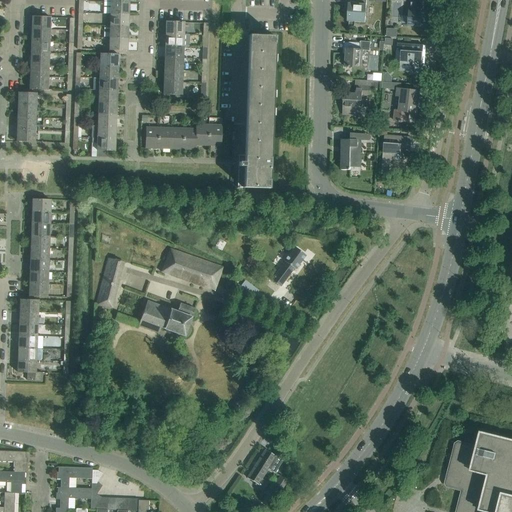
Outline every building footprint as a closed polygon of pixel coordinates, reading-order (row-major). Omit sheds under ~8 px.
[(345,3),(345,4),(348,4),(347,22),(365,23),(366,0),(345,0),(346,3),(345,3)] [(421,2),(407,1),(406,12),(409,12),(408,26),(426,27),(427,13),(421,13),(421,2)] [(128,14),(129,2),(111,2),(110,14),(128,14)] [(128,26),(128,14),(110,14),(110,26),(128,26)] [(50,29),(50,17),(32,16),(32,29),(50,29)] [(184,34),(184,22),(166,21),(166,34),(184,34)] [(128,38),(128,26),(110,26),(110,38),(128,38)] [(49,42),(50,29),(32,29),(31,41),(49,42)] [(183,46),(184,34),(166,34),(165,46),(183,46)] [(238,171),(237,187),(243,187),(269,188),(268,188),(274,37),(275,37),(249,36),(246,125),(245,155),(242,155),(241,162),(239,162),(238,171)] [(127,51),(128,38),(110,38),(109,50),(127,51)] [(49,54),(49,42),(31,41),(31,53),(49,54)] [(369,51),(370,41),(360,43),(344,42),(343,50),(346,50),(345,67),(361,68),(363,50),(369,51)] [(422,65),(423,46),(397,44),(397,51),(401,51),(400,64),(412,65),(412,73),(424,74),(425,65),(422,65)] [(183,59),(183,46),(165,46),(165,58),(183,59)] [(370,48),(369,63),(375,63),(374,72),(382,72),(383,49),(370,48)] [(48,66),(49,54),(31,53),(30,65),(48,66)] [(100,54),(100,66),(118,67),(118,55),(100,54)] [(182,71),(183,59),(165,58),(164,70),(182,71)] [(48,78),(48,66),(30,65),(30,77),(48,78)] [(117,79),(118,67),(100,66),(99,78),(117,79)] [(182,83),(182,71),(164,70),(164,82),(182,83)] [(47,90),(48,78),(30,77),(29,89),(47,90)] [(117,91),(117,79),(99,78),(93,78),(93,90),(99,90),(117,91)] [(181,95),(182,83),(164,82),(163,94),(181,95)] [(344,94),(343,115),(361,116),(362,95),(371,96),(372,87),(356,86),(356,94),(344,94)] [(418,98),(415,98),(416,92),(419,92),(398,89),(397,96),(401,97),(399,111),(395,111),(394,121),(399,122),(399,123),(402,123),(402,122),(407,123),(409,113),(416,114),(418,98)] [(117,103),(117,91),(99,90),(98,102),(117,103)] [(36,94),(20,93),(18,93),(17,105),(35,106),(36,94)] [(116,115),(117,103),(98,102),(98,114),(116,115)] [(35,118),(35,106),(17,105),(17,118),(35,118)] [(116,127),(116,115),(98,114),(98,126),(116,127)] [(35,131),(35,118),(17,118),(16,130),(35,131)] [(208,145),(209,124),(195,123),(195,127),(196,127),(195,145),(196,145),(208,145)] [(222,124),(209,124),(208,145),(221,146),(222,124)] [(115,139),(116,127),(98,126),(92,126),(92,138),(97,138),(115,139)] [(158,148),(159,126),(145,126),(145,148),(158,148)] [(171,149),(172,127),(159,126),(158,148),(171,149)] [(183,149),(184,127),(172,127),(171,149),(183,149)] [(196,127),(195,127),(184,127),(183,149),(196,149),(196,145),(195,145),(196,127)] [(34,143),(35,131),(16,130),(16,142),(34,143)] [(361,168),(362,141),(369,141),(370,134),(350,134),(350,140),(342,140),(341,170),(350,170),(350,167),(361,168)] [(410,151),(411,139),(411,138),(384,136),(382,164),(381,164),(381,166),(382,166),(381,174),(391,175),(393,154),(400,155),(401,151),(410,151)] [(115,151),(115,139),(97,138),(92,138),(92,143),(97,143),(97,150),(96,157),(109,157),(109,151),(111,151),(113,151),(115,151)] [(50,212),(51,200),(32,199),(32,212),(50,212)] [(50,224),(50,212),(32,212),(32,224),(50,224)] [(49,236),(50,224),(32,224),(31,236),(49,236)] [(49,248),(49,236),(31,236),(31,248),(49,248)] [(272,280),(281,287),(295,268),(296,269),(306,256),(295,247),(284,260),(286,262),(272,280)] [(48,260),(49,248),(31,248),(30,260),(48,260)] [(171,249),(162,272),(215,291),(224,266),(223,266),(223,267),(171,249)] [(96,306),(111,309),(114,310),(121,284),(118,284),(124,262),(109,258),(96,306)] [(48,272),(48,260),(30,260),(30,271),(48,272)] [(254,287),(259,280),(246,270),(241,277),(254,287)] [(47,284),(48,272),(30,271),(29,283),(47,284)] [(256,289),(245,281),(241,287),(252,295),(256,289)] [(47,296),(47,284),(29,283),(29,296),(47,296)] [(38,300),(20,300),(20,312),(38,313),(38,300)] [(139,319),(163,328),(185,337),(195,309),(180,304),(178,312),(170,309),(146,300),(139,319)] [(37,324),(38,313),(20,312),(19,324),(37,324)] [(37,336),(37,324),(19,324),(19,336),(37,336)] [(36,348),(37,336),(19,336),(18,348),(36,348)] [(36,360),(36,348),(18,348),(18,360),(36,360)] [(35,373),(36,360),(18,360),(18,372),(28,373),(27,380),(42,381),(42,373),(35,373)] [(68,374),(68,362),(63,362),(63,361),(60,361),(60,365),(63,365),(63,374),(68,374)] [(283,427),(277,423),(270,435),(282,442),(283,429),(283,427)] [(511,511),(511,440),(480,433),(477,446),(456,440),(445,487),(461,491),(455,511),(511,511)] [(265,450),(260,457),(247,478),(264,488),(268,482),(262,478),(268,469),(275,473),(283,461),(265,450)] [(0,451),(0,461),(14,462),(14,472),(13,472),(26,473),(27,452),(0,451)] [(91,478),(91,468),(57,467),(56,479),(61,480),(60,488),(68,488),(68,487),(68,477),(91,478)] [(103,474),(98,470),(93,470),(93,468),(91,468),(91,478),(91,484),(96,484),(97,482),(103,474)] [(26,473),(13,472),(14,472),(0,471),(0,481),(11,482),(10,492),(10,493),(14,493),(21,493),(21,484),(25,485),(26,478),(24,478),(25,473),(26,473)] [(277,496),(287,480),(280,476),(270,492),(277,496)] [(102,486),(97,482),(96,484),(91,484),(91,488),(91,489),(91,497),(95,497),(97,494),(102,486)] [(91,489),(91,488),(68,487),(68,488),(60,488),(56,488),(56,500),(60,500),(60,509),(66,509),(74,509),(75,498),(90,498),(91,497),(91,489)] [(13,511),(14,493),(10,493),(10,492),(4,492),(3,507),(3,511),(13,511)] [(94,509),(102,498),(97,494),(95,497),(91,497),(90,498),(90,509),(94,509)] [(106,510),(107,498),(102,498),(94,509),(96,509),(96,510),(106,510)] [(130,510),(130,499),(122,498),(121,511),(127,511),(127,510),(130,510)] [(138,511),(138,500),(138,499),(130,499),(130,510),(138,510),(137,511),(138,511)] [(148,511),(149,501),(138,500),(138,511),(137,511),(148,511)]
